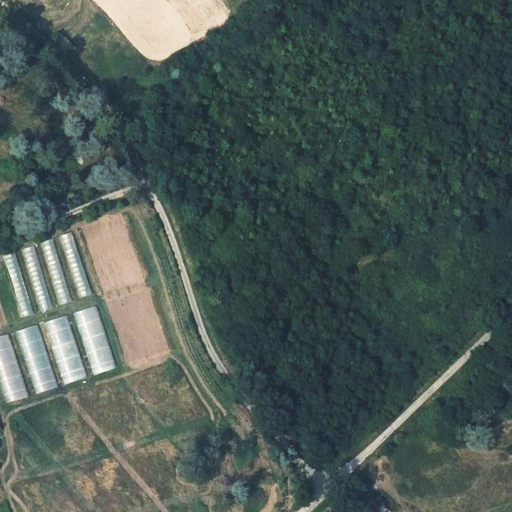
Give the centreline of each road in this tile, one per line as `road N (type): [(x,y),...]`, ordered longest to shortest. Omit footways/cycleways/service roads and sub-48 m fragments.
road 1 (unclassified): [(146,181),(220,368),(326,491)]
road 2 (unclassified): [(511,312),(326,491)]
road 3 (track): [(0,2),(56,48),(114,115),(146,181)]
